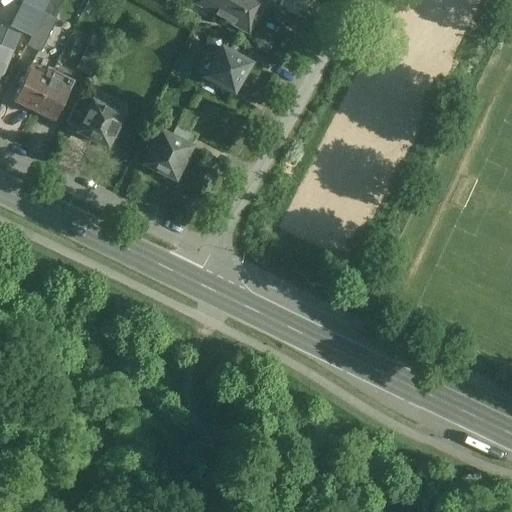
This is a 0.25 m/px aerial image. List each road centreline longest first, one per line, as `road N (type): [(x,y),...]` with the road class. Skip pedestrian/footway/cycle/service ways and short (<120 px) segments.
road 1 (primary): [(511,438),(200,285)]
road 2 (unclassified): [(200,285),(359,0)]
road 3 (primary): [(200,285),(0,189)]
road 4 (track): [(210,322),(191,357),(197,430),(177,511)]
